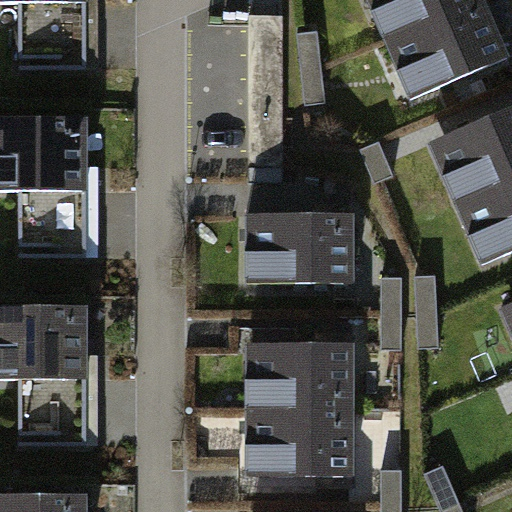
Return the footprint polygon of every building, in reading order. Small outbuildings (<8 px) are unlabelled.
[(0,0),(0,6),(17,7),(17,71),(97,71),(97,0),(0,0)] [(482,0),(363,0),(408,103),(508,59),(482,0)] [(285,17),(249,17),(248,168),(284,168),(285,17)] [(318,33),(297,36),(304,106),(325,104),(318,33)] [(511,108),(427,146),(481,268),(511,254),(511,108)] [(83,120),(0,120),(0,195),(17,195),(17,259),(97,259),(97,168),(83,168),(83,120)] [(379,142),(360,151),(375,185),(394,176),(379,142)] [(352,216),(242,217),(242,287),(353,286),(352,216)] [(436,277),(415,278),(418,350),(440,349),(436,277)] [(403,280),(380,280),(380,353),(403,352),(403,280)] [(511,305),(498,312),(511,344),(511,305)] [(84,309),(0,308),(0,383),(18,384),(18,448),(98,448),(98,357),(84,357),(84,309)] [(352,346),(242,346),(243,481),(352,480),(352,346)] [(462,511),(443,468),(424,476),(440,511),(462,511)] [(402,511),(402,472),(380,472),(380,511),(402,511)] [(84,511),(85,498),(0,497),(0,511),(84,511)]
